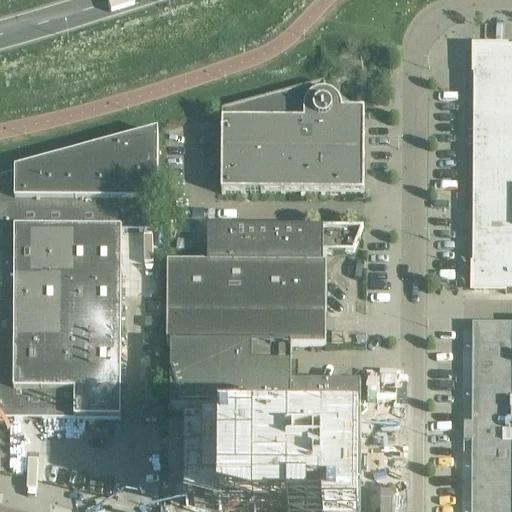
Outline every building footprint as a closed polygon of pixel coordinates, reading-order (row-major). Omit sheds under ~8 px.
[(511,50),(474,50),(473,293),(503,293),(503,292),(511,291),(511,50)] [(364,197),(364,120),(364,115),(343,114),(343,113),(342,111),(342,108),(341,106),(340,104),(338,102),(336,100),(335,99),(332,98),(330,97),(328,96),(325,96),(325,86),(222,114),(221,196),(364,197)] [(0,421),(120,422),(122,234),(157,234),(158,136),(15,174),(15,176),(0,180),(0,421)] [(326,348),(326,287),(326,266),(323,266),(323,257),(354,257),(363,232),(208,231),(207,265),(167,264),(167,347),(326,348)] [(511,511),(511,327),(472,327),(471,511),(511,511)] [(342,347),(343,336),(332,336),(331,347),(342,347)] [(298,387),(298,371),(291,371),(292,349),(171,349),(170,414),(360,415),(360,414),(360,387),(298,387)] [(160,422),(160,412),(144,412),(144,422),(160,422)] [(359,511),(360,441),(218,440),(217,511),(359,511)]
